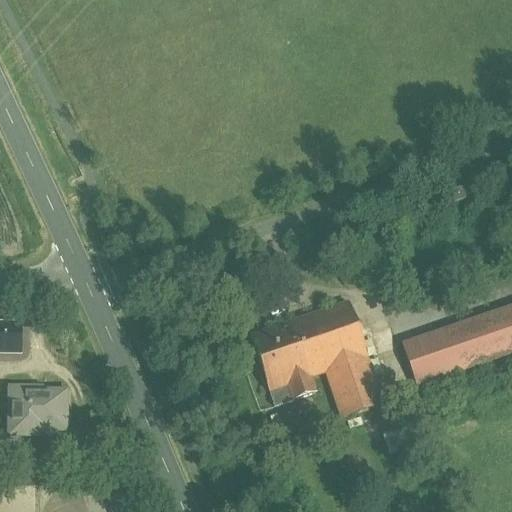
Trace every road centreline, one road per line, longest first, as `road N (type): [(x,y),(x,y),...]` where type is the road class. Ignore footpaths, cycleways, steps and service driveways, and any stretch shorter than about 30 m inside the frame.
road 1 (unclassified): [(511,147),(90,294)]
road 2 (tertiary): [(90,294),(183,511)]
road 3 (tertiary): [(0,102),(78,266)]
road 4 (unknown): [(271,229),(311,346)]
